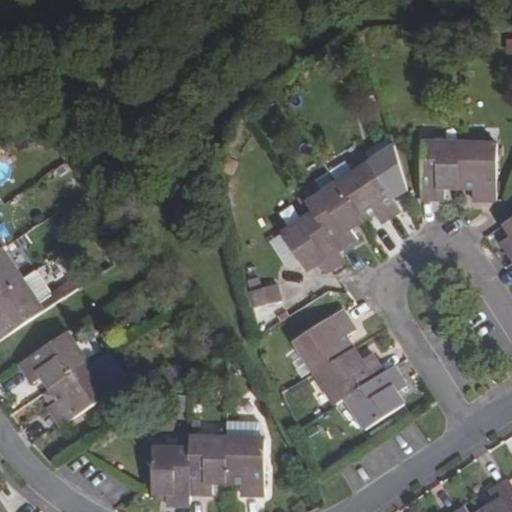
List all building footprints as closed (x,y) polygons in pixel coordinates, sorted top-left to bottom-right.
[(421,143),(418,197),(442,199),(443,186),(457,188),(458,144),(421,143)] [(458,144),(457,188),(471,188),(471,200),(493,201),(495,145),(458,144)] [(390,151),(339,185),(364,222),(376,214),(382,222),(402,210),(392,195),(401,189),(390,151)] [(339,185),(308,205),(314,216),(339,252),(357,239),(352,230),(364,222),(339,185)] [(308,220),(284,236),(308,272),(320,265),(327,275),(346,263),(339,252),(314,216),(308,205),(302,209),(308,220)] [(0,252),(0,294),(23,279),(4,250),(0,252)] [(23,279),(0,294),(0,340),(65,297),(60,290),(53,295),(37,270),(23,279)] [(75,280),(60,290),(65,297),(79,288),(75,280)] [(280,286),(250,294),(254,310),(284,303),(280,286)] [(344,310),(298,340),(319,372),(357,347),(349,333),(356,328),(344,310)] [(68,334),(23,364),(34,381),(43,377),(52,389),(88,364),(68,334)] [(357,347),(319,372),(340,404),(350,399),(387,373),(375,356),(366,360),(357,347)] [(108,351),(103,354),(120,381),(125,378),(108,351)] [(88,364),(52,389),(59,399),(51,407),(63,425),(108,396),(105,391),(120,381),(103,354),(88,364)] [(387,373),(350,399),(368,427),(405,402),(401,393),(411,386),(398,367),(387,373)] [(229,422),(228,438),(227,484),(244,485),(244,495),(265,495),(267,423),(229,422)] [(228,438),(192,437),(191,450),(190,494),(213,495),(214,484),(227,484),(228,438)] [(157,449),(156,492),(170,493),(170,502),(190,503),(190,494),(191,450),(157,449)] [(498,504),(486,511),(511,511),(511,484),(510,481),(492,493),(498,504)]
